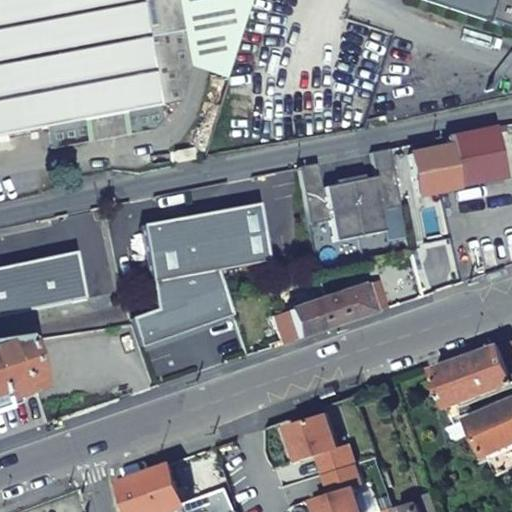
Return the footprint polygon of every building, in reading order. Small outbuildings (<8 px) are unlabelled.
[(0,0),(0,134),(48,126),(52,148),(90,141),(86,119),(122,112),(126,134),(155,129),(163,118),(161,105),(177,102),(179,97),(190,63),(177,0),(0,0)] [(177,0),(190,63),(226,76),(232,57),(220,0),(177,0)] [(220,0),(232,57),(249,0),(220,0)] [(511,0),(422,0),(511,29),(511,0)] [(86,119),(90,141),(126,134),(122,112),(86,119)] [(444,145),(405,153),(413,195),(502,177),(491,126),(442,136),(444,145)] [(173,149),(175,160),(193,156),(191,145),(173,149)] [(313,162),(295,166),(307,225),(327,221),(331,242),(381,232),(376,210),(397,206),(385,148),(367,151),(372,176),(318,186),(313,162)] [(138,225),(154,308),(145,312),(129,317),(128,317),(129,318),(139,347),(225,331),(219,296),(214,270),(266,260),(255,203),(138,225)] [(0,315),(83,298),(73,251),(0,266),(0,315)] [(373,279),(269,316),(278,343),(383,306),(373,279)] [(0,436),(46,421),(16,337),(0,339),(0,436)] [(500,344),(438,367),(451,403),(511,381),(511,342),(504,345),(500,344)] [(489,454),(511,443),(511,398),(451,426),(457,440),(477,431),(488,455),(489,454)] [(451,403),(442,407),(447,420),(456,417),(451,403)] [(332,412),(294,424),(305,459),(323,454),(335,492),(319,497),(323,511),(367,511),(359,485),(366,483),(353,443),(343,446),(332,412)] [(499,476),(511,470),(511,443),(489,454),(499,476)] [(189,504),(184,492),(191,490),(187,476),(180,479),(175,464),(126,482),(135,511),(189,511),(187,506),(189,505),(189,504)] [(425,494),(430,511),(436,511),(441,510),(435,490),(425,494)] [(397,508),(398,511),(422,511),(419,500),(397,508)] [(214,509),(215,511),(238,511),(236,507),(234,502),(214,509)]
